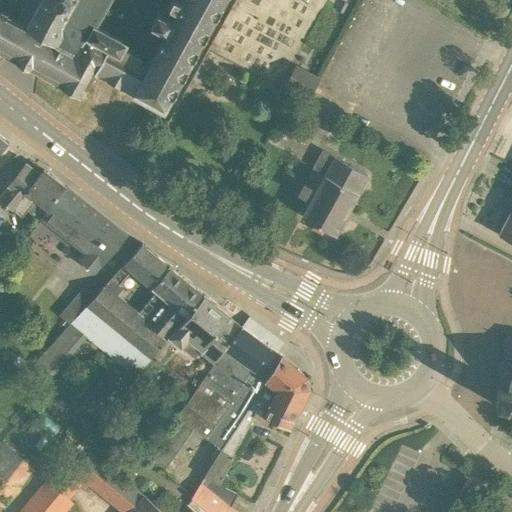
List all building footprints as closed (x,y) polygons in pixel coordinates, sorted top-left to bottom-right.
[(23,0),(22,0),(10,0),(4,12),(0,10),(0,51),(81,96),(95,71),(133,92),(133,93),(164,111),(174,93),(207,32),(209,33),(211,31),(209,30),(214,19),(216,21),(218,18),(216,17),(221,7),(223,8),(224,6),(222,5),(224,0),(23,0)] [(319,79),(296,67),(286,87),(309,99),(319,79)] [(0,154),(9,142),(0,135),(0,154)] [(298,194),(311,201),(302,216),(314,223),(311,228),(322,234),(325,229),(335,235),(367,175),(322,150),(312,169),(325,176),(316,191),(304,184),(298,194)] [(26,164),(0,197),(0,201),(5,205),(2,209),(12,218),(15,213),(44,177),(40,175),(26,164)] [(22,219),(36,201),(47,210),(66,187),(44,169),(40,175),(44,177),(15,213),(22,219)] [(66,187),(47,210),(41,218),(86,254),(80,262),(94,272),(100,265),(101,266),(126,234),(66,187)] [(511,212),(510,212),(499,235),(511,241),(511,212)] [(69,326),(135,378),(154,356),(204,295),(142,243),(125,264),(168,301),(148,324),(112,293),(118,286),(110,279),(94,298),(69,326)] [(69,326),(94,298),(82,288),(58,316),(69,326)] [(204,295),(154,356),(165,364),(174,353),(172,346),(175,341),(196,358),(203,349),(218,361),(242,326),(230,317),(231,316),(204,295)] [(242,326),(218,361),(178,420),(192,430),(221,449),(281,355),(242,326)] [(511,336),(511,337),(510,337),(509,337),(509,338),(508,338),(507,339),(506,340),(505,341),(505,342),(505,343),(504,344),(504,345),(504,346),(505,347),(505,348),(505,349),(503,361),(500,379),(497,393),(496,401),(495,405),(496,405),(507,407),(511,408),(511,336)] [(281,355),(221,449),(190,498),(192,499),(196,502),(207,511),(235,511),(230,508),(238,493),(220,483),(254,416),(269,424),(271,420),(289,430),(310,390),(307,377),(281,355)] [(192,430),(178,420),(161,445),(151,460),(165,469),(176,454),(192,430)] [(27,464),(2,443),(0,444),(0,479),(18,495),(36,474),(26,465),(27,464)] [(473,500),(480,487),(467,480),(460,493),(473,500)] [(68,511),(73,507),(43,481),(32,494),(40,500),(29,511),(68,511)] [(475,501),(489,508),(496,511),(503,500),(481,489),(475,501)] [(164,511),(147,497),(133,511),(164,511)] [(207,511),(196,502),(192,499),(182,511),(207,511)]
